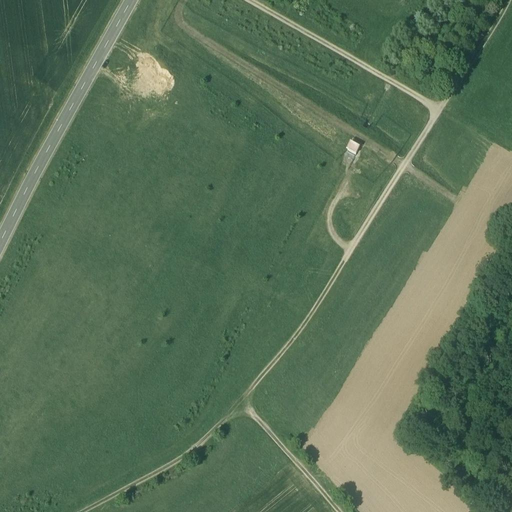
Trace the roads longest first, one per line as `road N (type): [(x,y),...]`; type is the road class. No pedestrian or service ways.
road 1 (track): [(506,0),(298,331),(186,454),(83,511)]
road 2 (unclassified): [(0,267),(144,0)]
road 3 (track): [(439,107),(242,0)]
road 4 (track): [(336,511),(239,398)]
